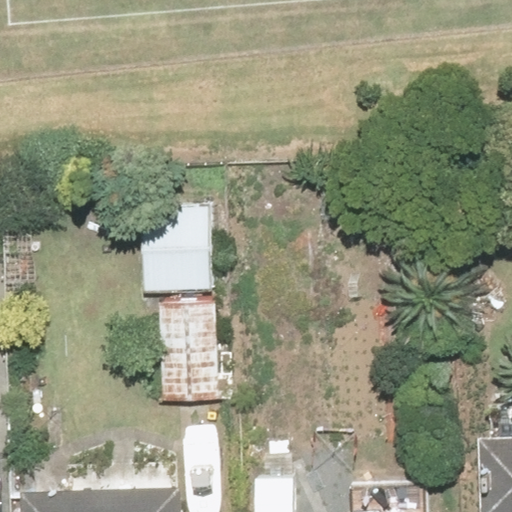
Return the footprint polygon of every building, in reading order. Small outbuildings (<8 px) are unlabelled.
[(222,210),(152,207),(149,285),(219,288),(222,210)] [(225,298),(165,298),(164,396),(225,397),(225,298)] [(511,406),(493,406),(492,487),(511,486),(511,406)] [(299,511),(301,425),(258,424),(256,511),(299,511)] [(189,511),(190,483),(40,482),(39,511),(189,511)] [(344,511),(437,511),(430,482),(343,503),(344,511)]
